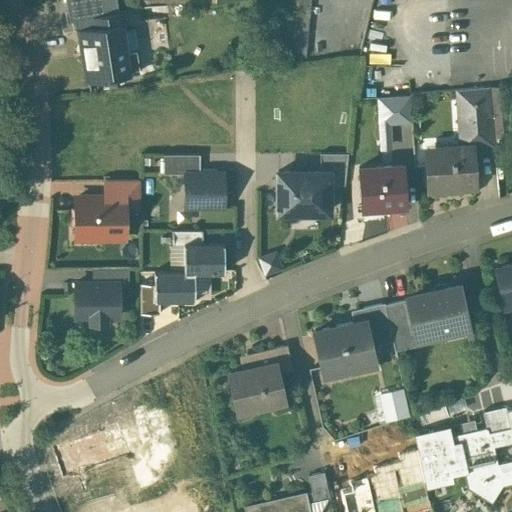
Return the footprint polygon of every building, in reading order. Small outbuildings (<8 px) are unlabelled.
[(65,0),(68,19),(93,15),(117,11),(115,0),(65,0)] [(138,8),(117,11),(120,26),(141,23),(138,8)] [(117,11),(93,15),(95,25),(78,28),(86,80),(113,76),(113,75),(137,71),(134,49),(123,51),(120,26),(117,11)] [(488,85),(456,88),(457,95),(458,95),(460,117),(458,117),(458,121),(491,119),(488,87),(488,85)] [(504,85),(488,87),(491,119),(493,142),(509,140),(504,85)] [(390,147),(389,121),(411,120),(410,94),(376,96),(379,147),(390,147)] [(458,121),(457,122),(459,145),(470,144),(470,145),(493,144),(493,142),(491,119),(458,121)] [(459,145),(432,146),(433,163),(425,163),(427,185),(473,182),(470,145),(470,144),(459,145)] [(320,152),(319,170),(328,170),(328,184),(344,184),(347,152),(320,152)] [(183,171),(198,171),(198,153),(163,154),(163,172),(183,171)] [(401,163),(357,166),(360,207),(404,204),(401,163)] [(319,170),(277,170),(278,210),(328,210),(328,184),(328,170),(319,170)] [(198,171),(183,171),(183,206),(225,206),(224,171),(198,171)] [(139,178),(105,178),(105,196),(123,196),(123,205),(128,205),(128,202),(139,202),(139,178)] [(105,196),(75,196),(75,208),(73,208),(73,222),(76,222),(76,236),(123,236),(123,205),(123,196),(105,196)] [(184,242),(201,242),(202,229),(171,229),(171,242),(184,242)] [(184,242),(184,270),(193,270),(222,271),(222,242),(201,242),(184,242)] [(511,261),(494,266),(502,303),(511,301),(511,261)] [(92,268),(92,281),(118,281),(127,281),(127,268),(92,268)] [(154,282),(154,298),(158,298),(193,298),(193,270),(184,270),(154,270),(154,282)] [(92,281),(75,281),(75,298),(78,298),(78,316),(90,316),(90,322),(105,322),(105,316),(117,316),(118,281),(92,281)] [(158,311),(158,298),(154,298),(154,282),(140,282),(139,311),(158,311)] [(431,291),(407,296),(406,298),(414,332),(443,325),(445,337),(468,332),(461,301),(457,297),(459,291),(458,287),(454,283),(447,284),(445,290),(433,293),(431,291)] [(406,298),(383,303),(391,337),(414,332),(406,298)] [(383,301),(358,307),(361,318),(363,318),(369,344),(391,339),(391,337),(383,303),(383,301)] [(369,344),(363,318),(361,318),(313,329),(323,372),(342,368),(340,362),(371,355),(369,344)] [(286,343),(252,351),(256,365),(228,371),(235,404),(281,394),(276,371),(291,368),(286,343)] [(380,388),(386,416),(411,411),(405,382),(380,388)] [(52,437),(65,478),(128,458),(136,484),(166,475),(161,461),(185,453),(168,400),(141,408),(142,410),(52,437)] [(504,404),(481,410),(484,425),(488,425),(492,444),(511,439),(511,438),(511,437),(506,413),(504,404)] [(492,444),(488,425),(484,425),(433,437),(431,427),(412,431),(416,449),(424,485),(452,479),(450,473),(480,466),(482,475),(473,489),(490,500),(500,483),(511,480),(511,460),(511,458),(496,461),(492,444)] [(400,461),(391,463),(401,506),(428,501),(424,485),(416,449),(398,453),(400,461)] [(366,477),(373,511),(402,511),(401,506),(391,463),(374,467),(376,475),(366,477)] [(322,470),(307,474),(313,499),(328,496),(322,470)] [(341,490),(346,511),(373,511),(366,477),(350,480),(351,488),(341,490)] [(307,511),(303,491),(244,504),(245,511),(307,511)]
